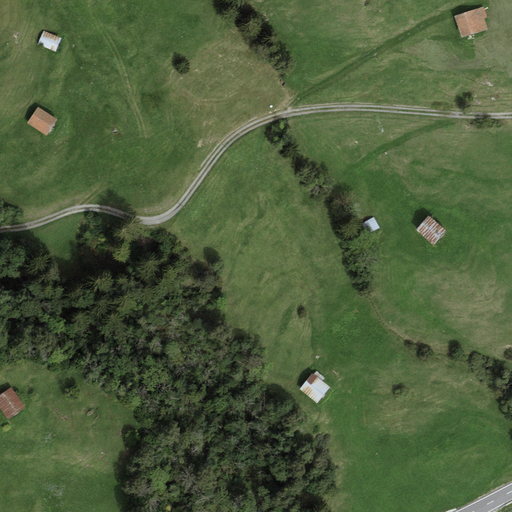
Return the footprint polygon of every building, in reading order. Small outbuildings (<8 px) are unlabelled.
[(479,8),(449,17),(454,36),(478,29),(476,21),(482,19),(479,8)] [(63,39),(43,32),(38,45),(59,53),(63,39)] [(60,122),(39,109),(29,125),(51,138),(60,122)] [(425,218),(410,231),(425,248),(439,235),(425,218)] [(380,220),(368,228),(374,237),(386,229),(380,220)] [(343,391),(322,376),(311,390),(332,406),(343,391)] [(11,389),(0,396),(0,409),(9,421),(25,409),(11,389)]
